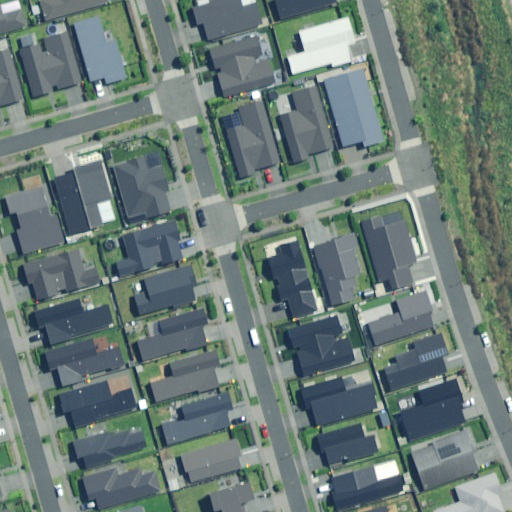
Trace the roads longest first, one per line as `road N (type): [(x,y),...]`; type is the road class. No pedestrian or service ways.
road 1 (residential): [(300,511),(219,224)]
road 2 (residential): [(416,166),(511,444)]
road 3 (residential): [(219,224),(416,166)]
road 4 (residential): [(0,322),(53,511)]
road 5 (residential): [(0,147),(183,96)]
road 6 (residential): [(368,0),(416,166)]
road 7 (residential): [(219,224),(183,96)]
